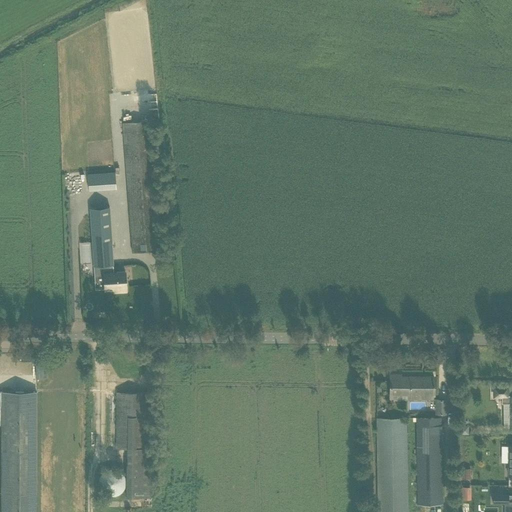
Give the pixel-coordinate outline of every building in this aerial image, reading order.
[(122,123),(132,253),(160,250),(150,118),(145,118),(146,121),(122,123)] [(109,207),(90,208),(93,256),(94,266),(95,266),(95,274),(104,274),(105,281),(105,289),(117,288),(117,291),(126,290),(125,280),(125,277),(125,272),(113,272),(113,264),(109,207)] [(80,268),(92,268),(91,242),(80,242),(80,268)] [(390,395),(424,395),(434,395),(434,377),(401,377),(401,375),(390,375),(390,395)] [(511,425),(511,395),(507,396),(507,387),(494,387),(494,397),(501,396),(502,404),(511,404),(511,425)] [(2,511),(35,511),(36,392),(3,392),(2,511)] [(116,448),(127,449),(127,464),(126,464),(126,497),(152,497),(153,449),(146,449),(147,403),(147,393),(117,392),(116,448)] [(445,399),(437,399),(437,413),(445,413),(445,399)] [(442,505),(441,427),(441,417),(416,417),(417,506),(442,505)] [(377,511),(407,511),(406,418),(376,418),(377,511)] [(126,478),(125,475),(125,472),(124,470),(122,467),(120,466),(117,464),(114,463),(111,463),(108,463),(105,464),(103,465),(101,467),(99,469),(98,472),(97,474),(96,477),(96,480),(97,482),(98,485),(100,488),(102,489),(105,491),(106,492),(110,492),(112,492),(116,492),(119,490),(121,489),(123,487),(124,484),(125,481),(126,478)] [(461,477),(470,477),(470,468),(461,468),(461,477)] [(471,499),(471,486),(460,486),(460,499),(471,499)] [(492,503),(508,503),(509,495),(493,495),(492,503)]
